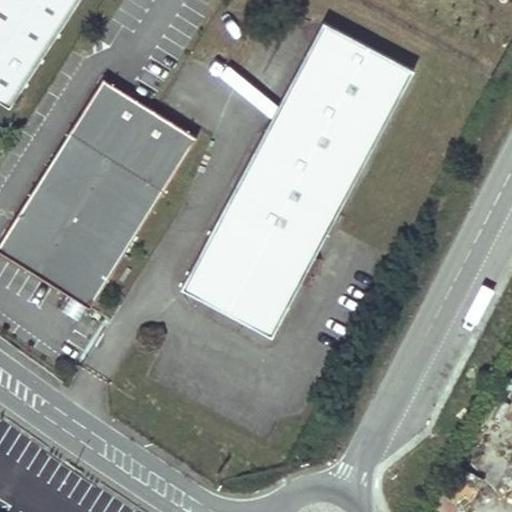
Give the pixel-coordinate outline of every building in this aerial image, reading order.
[(0,0),(0,100),(11,107),(79,0),(0,0)] [(414,69),(323,20),(181,286),(271,336),(299,282),(313,256),(414,69)] [(196,138),(103,79),(0,242),(0,253),(68,296),(85,307),(89,309),(196,138)] [(321,260),(313,256),(299,282),(307,286),(312,277),(310,275),(314,268),(317,268),(321,260)] [(85,307),(68,296),(59,309),(77,321),(85,307)]
